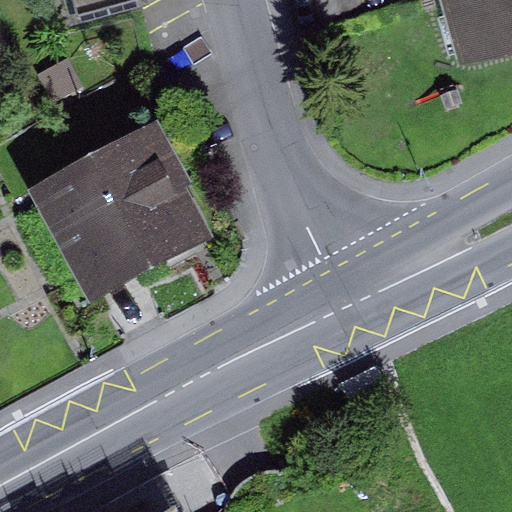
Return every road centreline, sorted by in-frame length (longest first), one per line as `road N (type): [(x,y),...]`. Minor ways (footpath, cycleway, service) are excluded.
road 1 (secondary): [(0,487),(340,302)]
road 2 (residential): [(234,0),(273,144),(340,302)]
road 3 (secondary): [(340,302),(511,216)]
